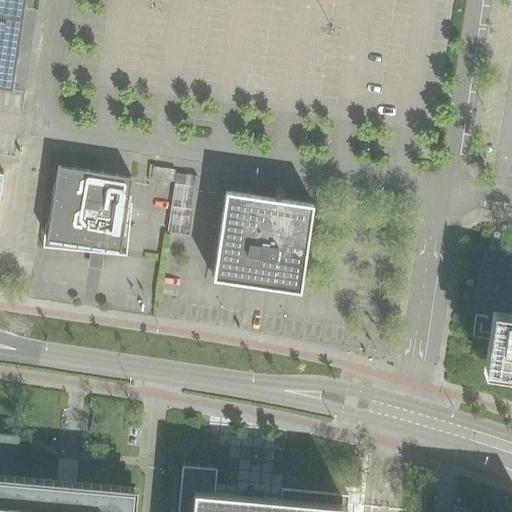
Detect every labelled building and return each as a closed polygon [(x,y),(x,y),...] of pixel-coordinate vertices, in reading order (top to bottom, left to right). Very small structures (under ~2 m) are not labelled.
[(0,0),(0,86),(12,88),(24,0),(0,0)] [(38,165),(36,177),(45,178),(47,166),(38,165)] [(58,166),(47,239),(120,250),(131,177),(58,166)] [(153,167),(151,179),(174,182),(175,170),(153,167)] [(186,175),(176,174),(174,184),(175,184),(184,185),(186,175)] [(174,184),(167,232),(188,235),(197,177),(186,175),(184,185),(175,184),(174,184)] [(300,291),(313,204),(226,191),(213,278),(300,291)] [(488,338),(483,372),(511,376),(511,313),(499,311),(492,310),(491,316),(488,332),(488,337),(488,338)] [(133,511),(136,488),(5,477),(19,439),(19,438),(19,437),(18,436),(17,435),(0,433),(0,511),(133,511)] [(343,511),(345,504),(281,498),(263,496),(263,499),(243,497),(243,495),(215,492),(217,469),(182,465),(177,511),(343,511)]
